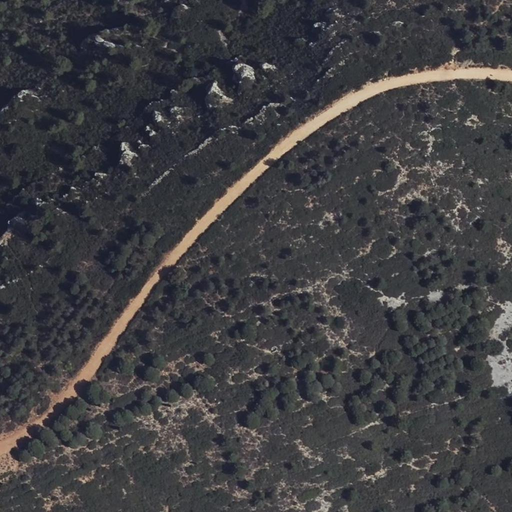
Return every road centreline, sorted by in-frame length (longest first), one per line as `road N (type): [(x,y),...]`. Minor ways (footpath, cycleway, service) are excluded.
road 1 (track): [(0,452),(62,410),(145,289),(228,195),(354,94)]
road 2 (track): [(354,94),(439,76),(511,79)]
